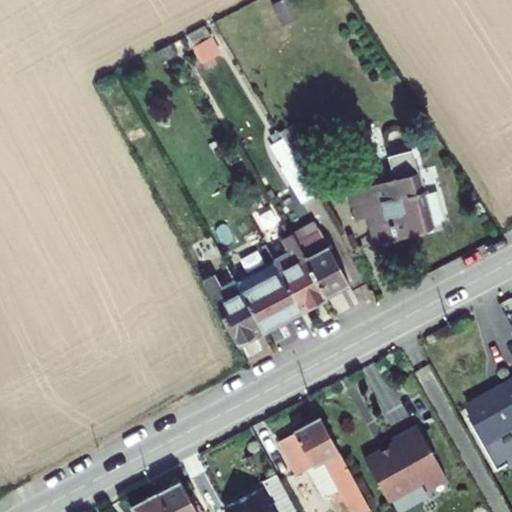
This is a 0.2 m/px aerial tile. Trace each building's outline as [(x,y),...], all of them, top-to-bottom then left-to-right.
[(212,35),(192,37),(195,61),(215,58),(212,35)] [(295,203),(312,197),(289,136),(272,143),(295,203)] [(359,187),(338,190),(346,237),(368,234),(371,254),(422,246),(412,186),(359,195),(359,187)] [(215,271),(200,279),(236,346),(350,284),(323,227),(297,239),(292,230),(282,235),(295,262),(228,295),(215,271)] [(210,234),(191,243),(205,267),(223,258),(210,234)] [(511,308),(502,315),(511,333),(511,308)] [(511,384),(462,413),(483,448),(509,433),(511,437),(511,384)] [(368,440),(351,450),(375,493),(412,473),(415,481),(435,470),(405,416),(379,430),(381,433),(375,437),(377,440),(370,445),(368,440)] [(365,511),(323,423),(298,434),(319,477),(329,471),(349,511),(365,511)] [(189,511),(177,486),(127,511),(189,511)] [(273,511),(264,491),(225,511),(224,511),(273,511)]
